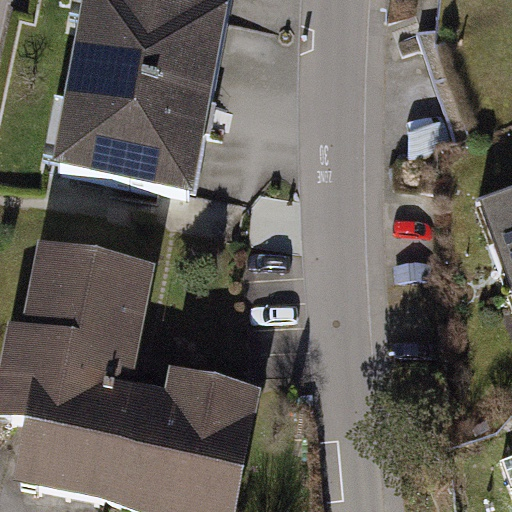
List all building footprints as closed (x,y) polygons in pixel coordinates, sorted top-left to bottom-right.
[(93,0),(93,1),(221,25),(225,0),(93,0)] [(188,198),(221,25),(93,1),(61,174),(188,198)] [(511,257),(511,198),(493,205),(511,257)] [(38,497),(95,507),(114,403),(120,374),(129,376),(147,282),(44,263),(14,428),(50,435),(38,497)] [(172,414),(114,403),(95,507),(121,511),(164,511),(165,508),(185,511),(230,511),(251,404),(176,390),(172,414)] [(511,490),(511,460),(502,464),(511,490)]
